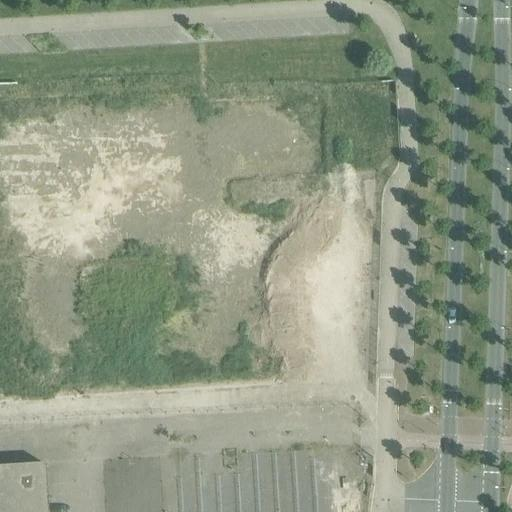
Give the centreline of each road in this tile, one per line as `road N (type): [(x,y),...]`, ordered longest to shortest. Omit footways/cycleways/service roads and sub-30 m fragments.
road 1 (residential): [(0,28),(351,7),(377,12),(390,27),(403,65),(409,161),(390,201),(379,498)]
road 2 (secondary): [(489,503),(503,0)]
road 3 (secondary): [(471,0),(445,501)]
